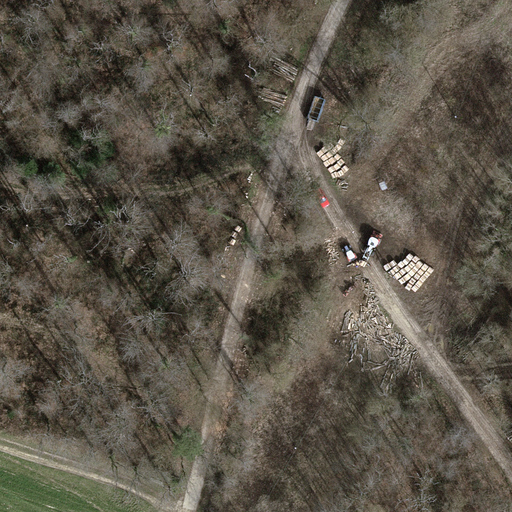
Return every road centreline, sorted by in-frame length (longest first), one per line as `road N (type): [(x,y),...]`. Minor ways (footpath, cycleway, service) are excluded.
road 1 (track): [(338,0),(275,165),(187,511)]
road 2 (track): [(511,475),(395,314),(289,129)]
road 3 (track): [(0,441),(132,485),(183,511)]
